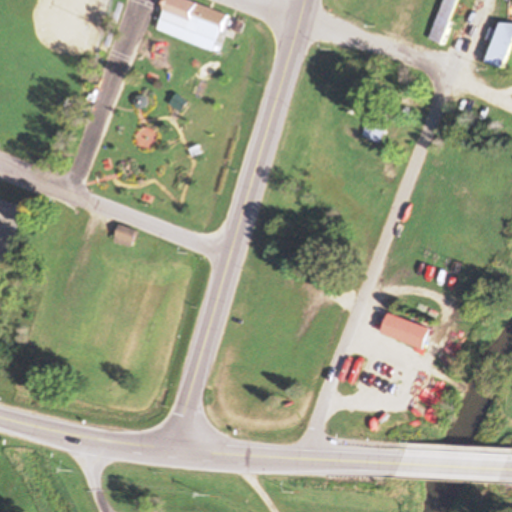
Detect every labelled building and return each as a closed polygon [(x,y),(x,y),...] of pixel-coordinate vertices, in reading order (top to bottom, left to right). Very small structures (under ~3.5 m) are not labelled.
[(170,0),(159,31),(218,53),(232,16),(187,0),(170,0)] [(443,0),(459,0),(446,33),(432,28),(443,0)] [(511,41),(511,13),(505,11),(502,20),(493,17),(489,29),(496,31),(489,51),(506,58),(511,41)] [(372,103),(389,109),(380,134),(363,128),(372,103)] [(133,249),(141,232),(124,225),(117,241),(133,249)] [(390,302),(434,319),(426,341),(382,324),(390,302)]
